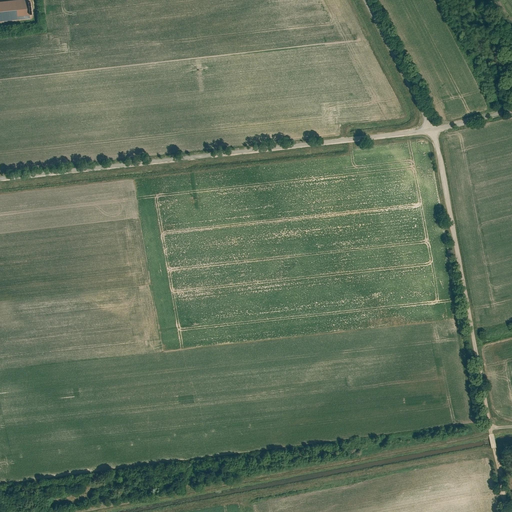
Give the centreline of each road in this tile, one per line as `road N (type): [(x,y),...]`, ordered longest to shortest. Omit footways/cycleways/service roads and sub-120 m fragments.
road 1 (unclassified): [(0,180),(431,128)]
road 2 (unclassified): [(431,128),(490,426)]
road 3 (unclassified): [(363,0),(431,128)]
